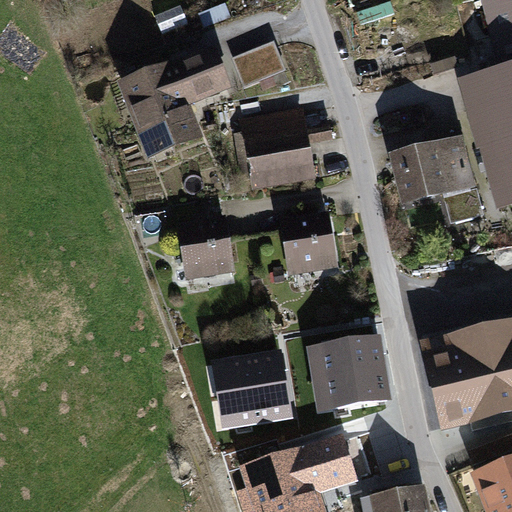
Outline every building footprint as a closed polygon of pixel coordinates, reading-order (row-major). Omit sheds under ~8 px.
[(164,34),(189,23),(181,5),(156,17),(164,34)] [(275,49),(235,64),(243,84),(282,68),(275,49)] [(169,70),(125,88),(149,147),(171,139),(174,145),(196,136),(183,103),(226,86),(214,55),(170,73),(169,70)] [(511,74),(484,82),(496,126),(482,130),(489,160),(503,156),(511,189),(511,74)] [(299,114),(245,124),(248,139),(255,178),(309,169),(305,145),(302,130),(299,114)] [(334,125),(302,130),(305,145),(336,140),(334,125)] [(437,151),(396,161),(407,202),(470,186),(457,137),(435,143),(437,151)] [(244,180),(255,178),(248,139),(237,141),(244,180)] [(311,179),(309,169),(255,178),(257,188),(311,179)] [(482,214),(476,191),(447,198),(453,222),(482,214)] [(328,218),(283,225),(284,231),(289,259),(290,267),(335,259),(328,218)] [(224,222),(180,229),(187,271),(231,264),(227,240),(224,222)] [(289,259),(284,231),(256,235),(261,263),(289,259)] [(261,263),(256,235),(227,240),(231,264),(232,268),(261,263)] [(511,349),(420,373),(425,392),(419,393),(434,448),(450,444),(446,429),(511,412),(511,349)] [(302,354),(259,360),(266,405),(309,398),(311,415),(336,411),(334,399),(333,393),(321,395),(320,393),(308,395),(302,354)] [(330,371),(333,393),(334,399),(362,395),(358,366),(330,371)] [(511,434),(472,450),(477,464),(511,450),(511,434)] [(341,451),(348,485),(383,478),(375,444),(341,451)] [(511,511),(511,461),(475,476),(489,511),(511,511)] [(363,511),(424,511),(421,494),(378,502),(377,497),(361,500),(363,511)]
